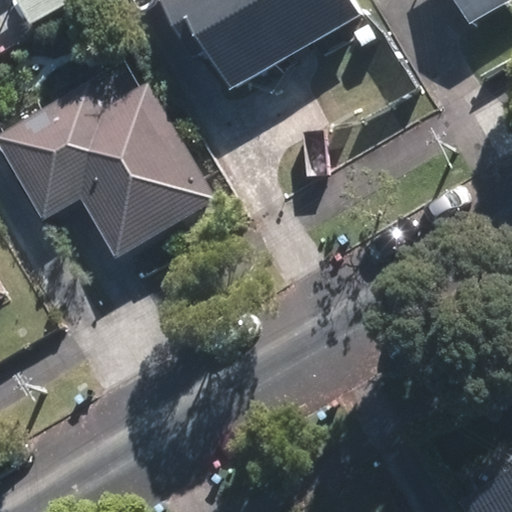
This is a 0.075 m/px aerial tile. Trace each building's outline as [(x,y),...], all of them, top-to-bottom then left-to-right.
[(13,0),(26,22),(65,0),(13,0)] [(230,88),(361,12),(353,0),(159,0),(191,55),(207,46),(230,88)] [(0,136),(0,144),(43,221),(83,198),(117,258),(218,200),(151,84),(108,108),(94,84),(0,136)] [(0,270),(0,298),(12,291),(0,270)] [(511,511),(511,465),(456,498),(464,511),(511,511)]
